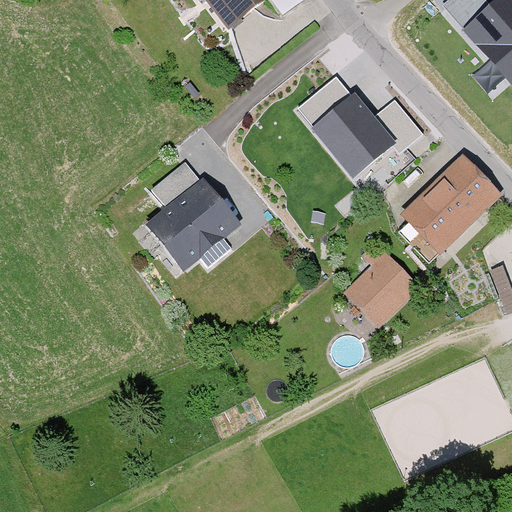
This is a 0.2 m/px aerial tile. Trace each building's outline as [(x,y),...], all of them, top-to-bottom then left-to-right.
[(213,0),(209,4),(233,33),(271,0),(213,0)] [(511,0),(499,0),(466,29),(492,59),(474,75),(488,91),(505,76),(511,84),(511,0)] [(394,143),(355,95),(314,128),(353,176),(394,143)] [(144,224),(183,272),(241,224),(203,178),(200,181),(185,163),(152,190),(165,207),(144,224)] [(406,226),(447,265),(505,204),(464,165),(406,226)] [(345,299),(378,333),(420,291),(388,258),(345,299)] [(492,267),(509,310),(511,308),(511,278),(505,262),(492,267)]
